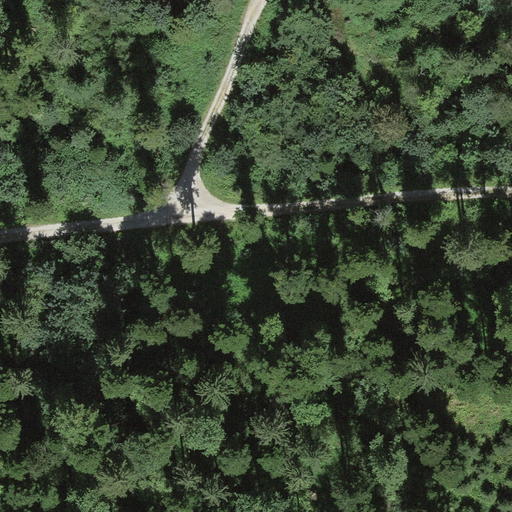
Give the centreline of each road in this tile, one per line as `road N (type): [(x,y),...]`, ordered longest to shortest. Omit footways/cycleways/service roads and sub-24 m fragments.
road 1 (track): [(511,196),(0,237)]
road 2 (track): [(252,0),(185,221)]
